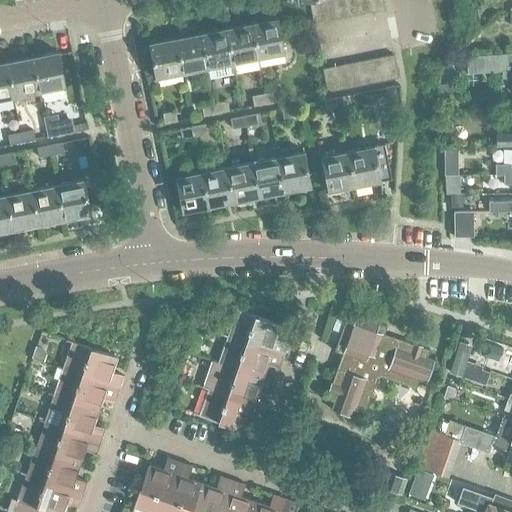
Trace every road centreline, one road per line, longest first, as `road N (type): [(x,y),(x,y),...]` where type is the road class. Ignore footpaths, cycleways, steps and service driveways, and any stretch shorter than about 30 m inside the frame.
road 1 (residential): [(155,260),(301,254),(427,263)]
road 2 (residential): [(155,260),(107,1)]
road 3 (residential): [(257,472),(311,319)]
road 4 (residential): [(0,289),(155,260)]
road 5 (residential): [(119,426),(257,472)]
